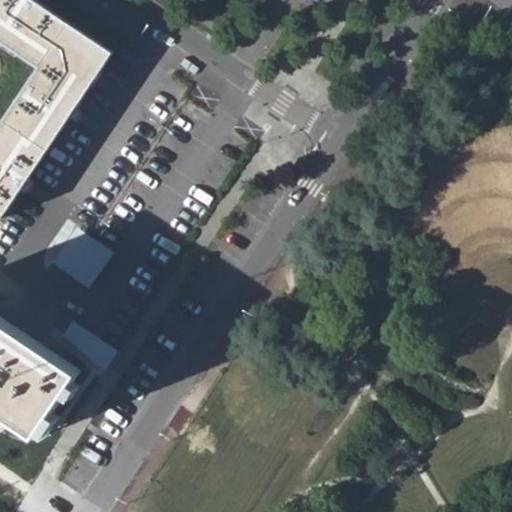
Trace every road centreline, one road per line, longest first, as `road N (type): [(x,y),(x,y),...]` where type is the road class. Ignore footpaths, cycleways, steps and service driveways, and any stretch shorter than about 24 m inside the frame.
road 1 (residential): [(97,511),(337,144)]
road 2 (residential): [(119,0),(337,144)]
road 3 (residential): [(337,144),(435,0)]
